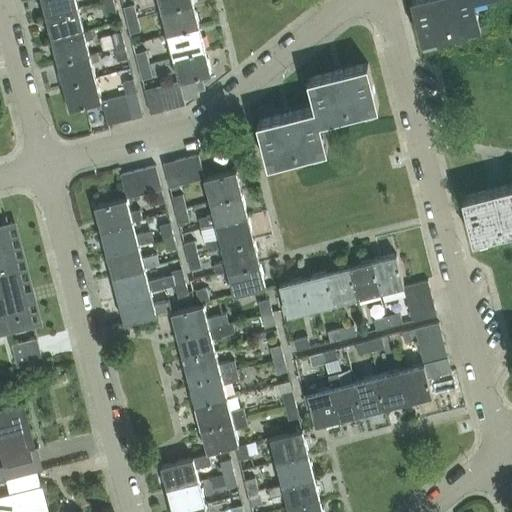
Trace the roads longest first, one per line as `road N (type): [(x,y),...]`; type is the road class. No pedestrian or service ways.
road 1 (residential): [(499,452),(383,0)]
road 2 (residential): [(44,167),(192,125),(351,0)]
road 3 (residential): [(132,511),(44,167)]
road 4 (residential): [(44,167),(1,0)]
